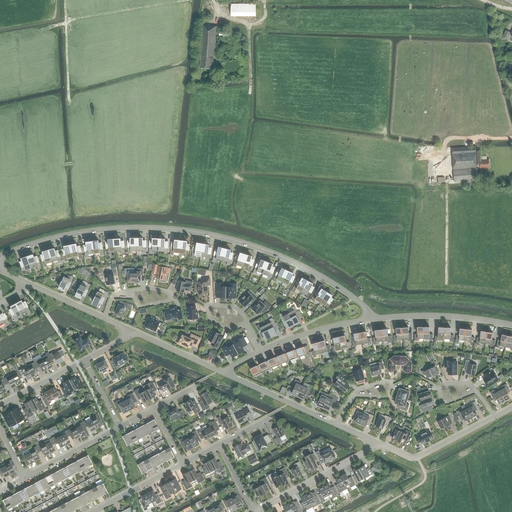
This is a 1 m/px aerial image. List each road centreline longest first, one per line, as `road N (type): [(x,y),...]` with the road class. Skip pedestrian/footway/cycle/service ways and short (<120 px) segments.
road 1 (residential): [(0,257),(102,230),(195,232),(296,264),(371,319)]
road 2 (residential): [(255,511),(380,445)]
road 3 (residential): [(511,325),(434,315),(371,319)]
road 4 (residential): [(336,425),(220,371)]
road 5 (residential): [(494,417),(417,458),(380,445)]
